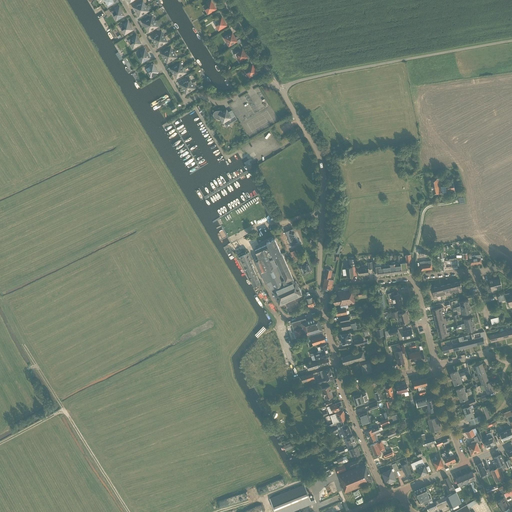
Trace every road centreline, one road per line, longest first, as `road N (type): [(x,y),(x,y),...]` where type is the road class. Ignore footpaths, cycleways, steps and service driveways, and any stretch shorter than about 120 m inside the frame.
road 1 (unclassified): [(322,301),(321,162),(284,92)]
road 2 (unclassified): [(274,87),(257,84),(224,103),(198,95),(184,103),(122,1)]
